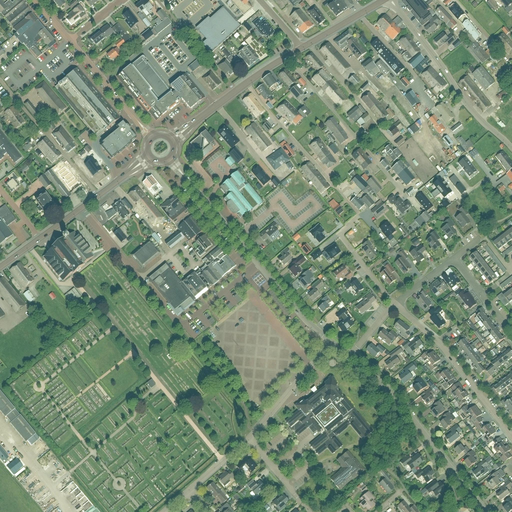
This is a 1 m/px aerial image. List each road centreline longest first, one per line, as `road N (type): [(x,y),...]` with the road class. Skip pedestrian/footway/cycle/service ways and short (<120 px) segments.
road 1 (residential): [(483,511),(388,389),(348,357)]
road 2 (unclassified): [(511,148),(471,110),(390,0)]
road 3 (residential): [(285,57),(399,191)]
road 4 (residential): [(246,83),(360,216)]
road 5 (unclassified): [(139,279),(183,327),(258,264)]
road 6 (residential): [(258,264),(168,158)]
road 7 (residential): [(511,438),(437,341)]
